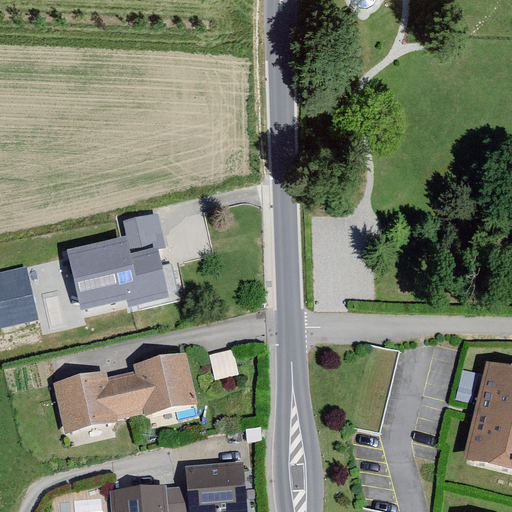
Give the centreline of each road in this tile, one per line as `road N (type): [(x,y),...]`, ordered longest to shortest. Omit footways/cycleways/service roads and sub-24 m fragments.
road 1 (secondary): [(290,326),(283,0)]
road 2 (residential): [(290,326),(511,330)]
road 3 (secondary): [(301,511),(290,326)]
